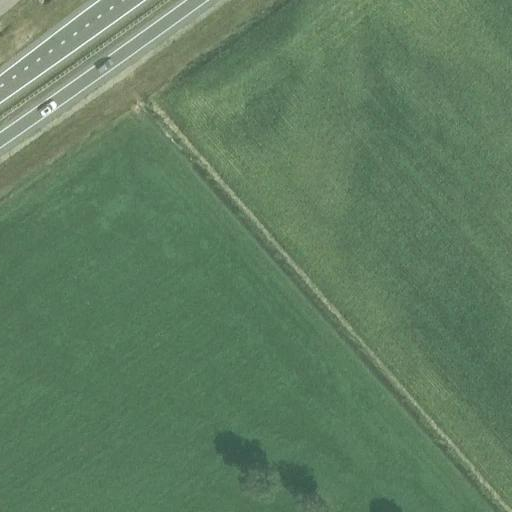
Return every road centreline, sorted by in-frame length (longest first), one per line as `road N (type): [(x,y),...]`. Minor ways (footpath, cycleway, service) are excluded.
road 1 (trunk): [(0,142),(194,0)]
road 2 (trunk): [(128,0),(0,95)]
